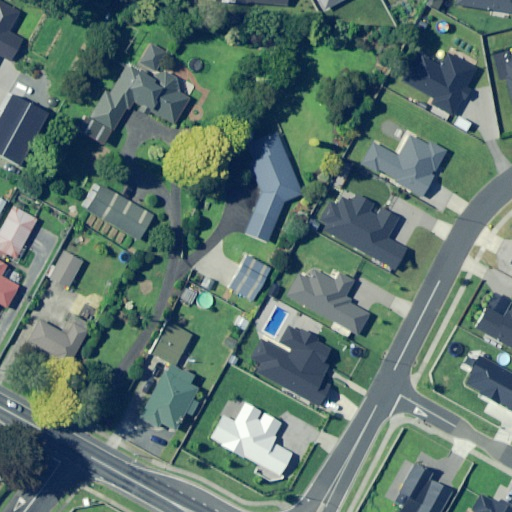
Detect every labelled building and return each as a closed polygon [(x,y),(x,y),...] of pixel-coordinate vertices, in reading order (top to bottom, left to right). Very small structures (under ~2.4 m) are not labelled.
[(19,11),(0,0),(0,54),(12,61),(24,40),(8,31),(19,11)] [(321,0),(326,9),(342,0),(321,0)] [(511,0),(457,0),(457,4),(511,12),(511,0)] [(164,51),(149,44),(139,65),(154,72),(164,51)] [(419,54),(404,81),(435,98),(432,103),(454,116),(464,98),(466,99),(471,90),(469,89),(480,70),(449,53),(441,66),(419,54)] [(511,62),(503,65),(507,80),(511,96),(511,62)] [(154,77),(128,63),(111,93),(102,88),(82,124),(110,140),(130,103),(173,126),(195,86),(161,66),(154,77)] [(0,121),(0,151),(19,162),(48,113),(16,94),(0,121)] [(252,140),(252,137),(252,134),(251,132),(249,130),(247,129),(244,128),(242,129),(240,130),(238,131),(236,134),(236,136),(236,139),(237,141),(239,143),(241,144),(244,145),(246,145),(249,144),(251,142),(252,140)] [(294,197),(301,195),(287,161),(292,160),(281,132),(248,145),(254,161),(248,163),(260,192),(244,234),(265,243),(284,202),(294,197)] [(374,142),(362,163),(422,197),(448,151),(431,142),(429,147),(410,136),(399,156),(374,142)] [(154,214),(101,184),(88,208),(141,238),(154,214)] [(329,201),(319,220),(328,225),(325,230),(395,269),(407,249),(388,238),(400,217),(383,208),(379,216),(370,211),(375,203),(358,194),(352,204),(342,199),(338,206),(329,201)] [(35,219),(12,207),(0,230),(0,254),(14,261),(35,219)] [(51,277),(69,287),(83,262),(66,252),(51,277)] [(271,267),(247,255),(230,289),(254,301),(271,267)] [(13,270),(0,262),(0,305),(5,308),(21,279),(11,274),(13,270)] [(301,273),(289,295),(360,335),(371,315),(350,303),(351,300),(345,297),(354,282),(341,274),(337,281),(317,270),(311,279),(301,273)] [(195,293),(184,287),(178,298),(190,304),(195,293)] [(511,301),(496,293),(478,328),(511,346),(511,301)] [(40,320),(27,341),(52,356),(47,363),(60,371),(89,323),(69,311),(57,330),(40,320)] [(154,355),(175,366),(192,336),(171,324),(154,355)] [(261,362),(257,371),(321,403),(331,384),(323,380),(330,366),(325,363),(332,349),(290,328),(282,342),(293,347),(290,354),(263,340),(254,358),(261,362)] [(511,373),(480,356),(464,385),(511,410),(511,373)] [(190,399),(196,389),(191,387),(195,380),(168,366),(165,373),(162,371),(137,419),(156,429),(159,424),(172,431),(182,412),(190,416),(197,402),(190,399)] [(223,415),(212,438),(281,473),(292,452),(273,442),(282,424),(243,405),(235,421),(223,415)] [(433,474),(415,464),(394,501),(406,508),(403,511),(441,511),(452,493),(429,480),(433,474)] [(498,504),(483,495),(474,511),(511,511),(511,505),(500,499),(498,504)]
